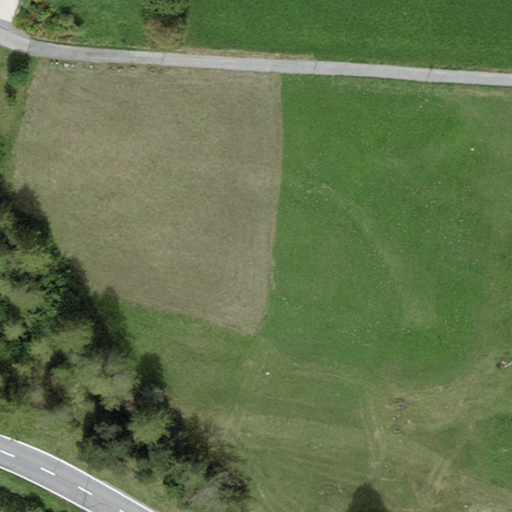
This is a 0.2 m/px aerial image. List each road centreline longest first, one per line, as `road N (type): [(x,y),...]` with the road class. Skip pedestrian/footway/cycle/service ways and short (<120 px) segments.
road 1 (track): [(511,81),(80,54),(0,37)]
road 2 (primary): [(0,452),(116,511)]
